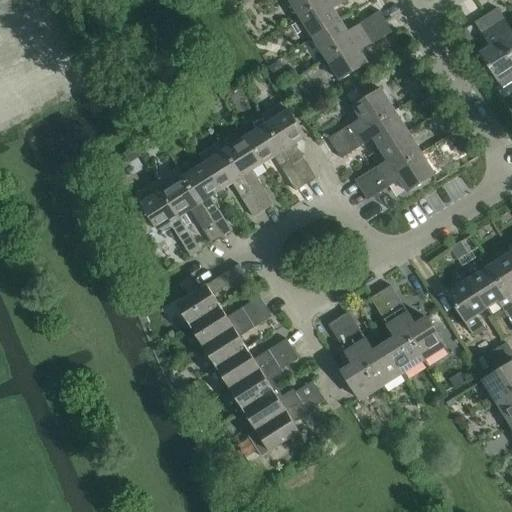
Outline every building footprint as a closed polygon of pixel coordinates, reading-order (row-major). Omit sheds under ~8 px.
[(289,0),(301,18),(328,0),(289,0)] [(328,0),(301,18),(314,39),(341,21),(334,10),(345,3),(346,4),(352,0),(328,0)] [(511,32),(497,10),(486,16),(511,56),(511,32)] [(341,21),(314,39),(327,60),(387,23),(380,12),(359,25),(360,27),(349,34),(341,21)] [(511,56),(486,16),(475,24),(490,47),(481,53),(499,82),(503,88),(511,82),(511,56)] [(387,23),(327,60),(340,82),(368,64),(360,51),(371,44),(372,45),(393,32),(387,23)] [(278,61),(269,67),(275,76),(280,73),(281,66),(278,61)] [(292,87),(285,91),(291,101),(298,96),(292,87)] [(360,118),(329,138),(336,150),(395,112),(382,90),(354,108),(360,118)] [(284,101),(262,115),(267,123),(268,123),(306,184),(316,178),(304,158),(303,158),(295,144),(307,137),(289,109),(284,101)] [(395,112),(336,150),(342,159),(374,139),(381,150),(408,133),(395,112)] [(456,117),(442,125),(449,136),(461,129),(462,128),(456,117)] [(267,123),(247,136),(265,164),(275,157),(284,171),(296,191),(306,184),(268,123),(267,123)] [(475,149),(462,129),(448,137),(461,157),(475,149)] [(388,161),(355,181),(362,192),(422,154),(408,133),(381,150),(388,161)] [(247,136),(226,150),(264,211),(275,205),(254,171),(265,164),(247,136)] [(220,141),(200,155),(205,163),(222,191),(233,184),(254,217),(264,211),(226,150),(220,141)] [(136,147),(125,154),(131,164),(142,156),(136,147)] [(422,154),(362,192),(368,201),(400,181),(408,193),(435,176),(422,154)] [(196,168),(184,176),(223,238),(232,232),(233,231),(211,198),(222,191),(205,163),(196,168)] [(179,168),(158,181),(181,217),(192,210),(213,244),(223,238),(184,176),(179,168)] [(144,207),(134,213),(147,233),(157,227),(159,231),(170,224),(192,257),(192,258),(202,251),(181,217),(158,181),(137,195),(144,207)] [(458,245),(451,250),(456,258),(463,253),(458,245)] [(511,253),(511,252),(490,265),(511,300),(511,253)] [(190,296),(178,304),(191,326),(222,307),(215,295),(246,275),(240,265),(198,291),(197,292),(190,296)] [(511,300),(490,265),(469,279),(488,309),(499,303),(511,323),(511,300)] [(188,278),(179,284),(183,291),(186,289),(190,296),(197,292),(188,278)] [(469,279),(448,292),(475,336),(487,329),(478,316),(488,309),(469,279)] [(392,286),(381,293),(424,360),(446,347),(428,318),(416,325),(392,286)] [(381,293),(371,299),(396,338),(385,345),(403,374),(424,360),(381,293)] [(222,307),(191,326),(204,347),(267,307),(261,297),(229,317),(222,307)] [(267,307),(204,347),(217,367),(248,348),(241,337),(273,317),(267,307)] [(350,313),(340,319),(382,387),(403,374),(385,345),(374,351),(350,313)] [(340,319),(329,326),(354,364),(342,371),(359,397),(361,400),(382,387),(340,319)] [(248,348),(217,367),(231,389),(293,349),(287,340),(255,360),(248,348)] [(511,349),(508,343),(488,356),(494,366),(511,355),(511,349)] [(293,349),(231,389),(244,410),(275,391),(268,380),(300,360),(293,349)] [(486,356),(478,361),(484,370),(492,366),(486,356)] [(511,362),(487,379),(488,379),(501,400),(511,393),(511,362)] [(462,373),(450,380),(456,391),(468,383),(462,373)] [(275,391),(244,410),(258,431),(320,392),(313,382),(282,402),(275,391)] [(258,431),(249,437),(262,457),(271,452),(301,433),(294,422),(326,402),(320,392),(258,431)] [(511,393),(501,400),(511,417),(511,393)]
